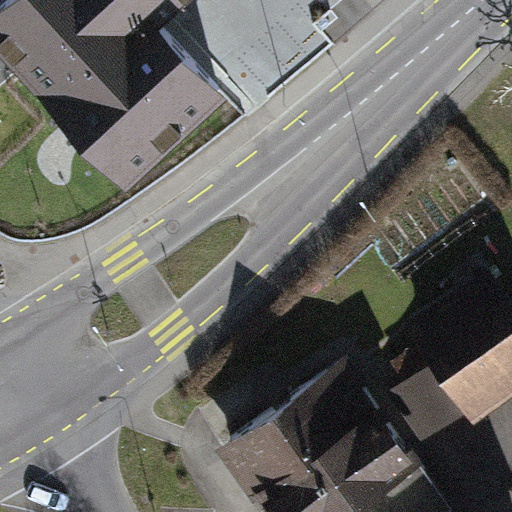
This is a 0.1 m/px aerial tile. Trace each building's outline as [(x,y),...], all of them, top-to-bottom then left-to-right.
[(3,0),(0,3),(0,41),(132,185),(230,96),(163,23),(188,0),(3,0)] [(511,302),(494,277),(464,297),(511,366),(511,302)] [(511,366),(464,297),(423,324),(442,352),(391,385),(421,430),(511,369),(511,366)] [(309,380),(230,434),(263,482),(376,402),(345,355),(309,380)] [(376,402),(263,482),(284,511),(427,511),(445,500),(376,402)]
